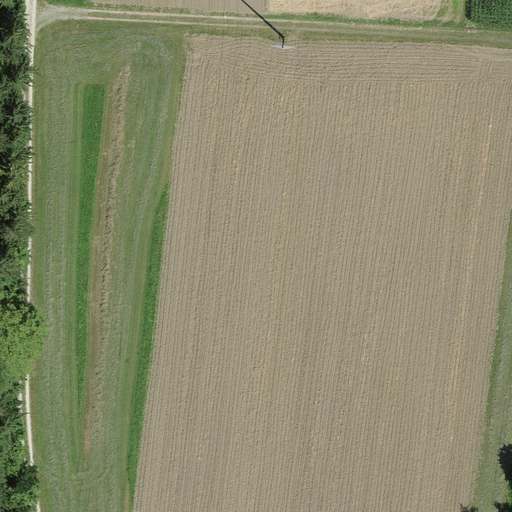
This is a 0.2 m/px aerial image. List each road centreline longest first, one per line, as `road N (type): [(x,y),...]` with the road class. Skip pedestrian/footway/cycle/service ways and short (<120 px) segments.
road 1 (track): [(28,14),(23,457),(33,511)]
road 2 (track): [(28,14),(511,40)]
